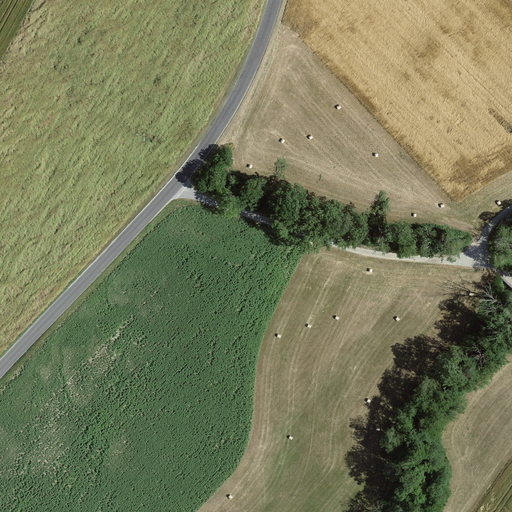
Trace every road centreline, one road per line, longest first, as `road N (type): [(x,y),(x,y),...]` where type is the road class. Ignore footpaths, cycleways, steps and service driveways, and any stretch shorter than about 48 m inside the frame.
road 1 (unclassified): [(0,370),(182,179),(247,78),(274,0)]
road 2 (track): [(511,211),(488,233),(484,255),(378,256),(199,199),(182,179)]
